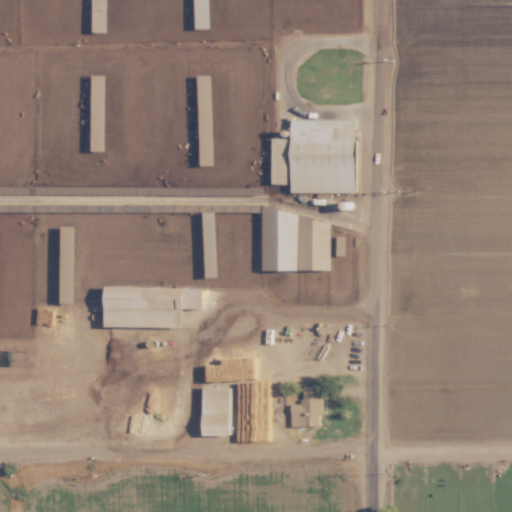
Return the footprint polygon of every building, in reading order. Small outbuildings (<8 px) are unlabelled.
[(289,192),(354,192),(354,119),(289,119),(289,192)] [(286,184),(287,138),(271,137),(270,184),(286,184)] [(261,270),(330,270),(330,214),(261,214),(261,270)] [(201,288),(103,286),(103,326),(181,327),(182,308),(201,308),(201,288)] [(289,404),(289,426),(320,425),(319,385),(300,385),(300,403),(289,404)] [(228,386),(201,386),(201,436),(228,436),(228,386)]
